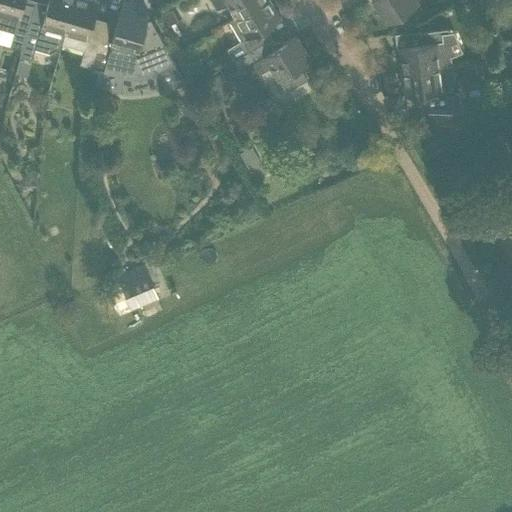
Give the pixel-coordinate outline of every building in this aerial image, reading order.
[(0,0),(0,24),(14,29),(10,44),(22,48),(35,4),(24,1),(23,0),(0,0)] [(35,4),(22,47),(33,50),(35,43),(46,46),(49,51),(54,48),(59,50),(63,37),(73,0),(47,0),(46,7),(35,4)] [(74,42),(85,45),(81,56),(94,60),(104,23),(93,20),(99,1),(96,0),(73,0),(63,37),(67,38),(70,44),(74,42)] [(211,0),(215,7),(227,5),(234,17),(262,0),(211,0)] [(262,0),(234,17),(230,20),(248,51),(268,38),(262,28),(280,18),(269,0),(262,0)] [(372,0),(385,22),(419,2),(417,0),(372,0)] [(167,24),(179,17),(171,4),(160,11),(167,24)] [(492,16),(502,15),(501,6),(491,8),(492,16)] [(153,71),(154,73),(155,73),(154,70),(164,67),(169,65),(175,62),(150,17),(147,19),(148,15),(121,7),(115,27),(104,23),(94,60),(92,67),(104,70),(110,72),(117,73),(123,74),(123,76),(124,76),(124,74),(132,74),(139,74),(146,72),(153,71)] [(447,28),(438,29),(418,31),(419,43),(399,46),(402,70),(452,64),(451,56),(454,54),(448,40),(452,39),(447,28)] [(274,48),(268,38),(248,51),(234,59),(240,70),(226,79),(219,69),(205,77),(217,98),(232,89),(228,83),(248,72),(252,78),(270,67),(277,80),(280,78),(287,89),(306,77),(300,66),(311,60),(296,35),(274,48)] [(483,63),(485,78),(498,76),(496,61),(483,63)] [(452,64),(402,70),(405,95),(417,93),(419,110),(462,112),(459,90),(451,89),(450,82),(453,76),(452,64)] [(251,145),(241,151),(254,176),(265,170),(251,145)] [(142,263),(105,279),(119,311),(156,295),(142,263)]
